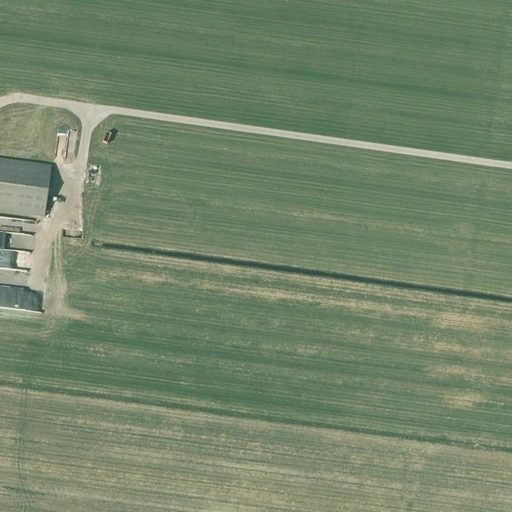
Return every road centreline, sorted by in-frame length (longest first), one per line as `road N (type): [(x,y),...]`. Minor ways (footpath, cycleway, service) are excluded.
road 1 (track): [(0,105),(14,98),(511,165)]
road 2 (track): [(89,107),(81,167),(41,233),(36,272)]
